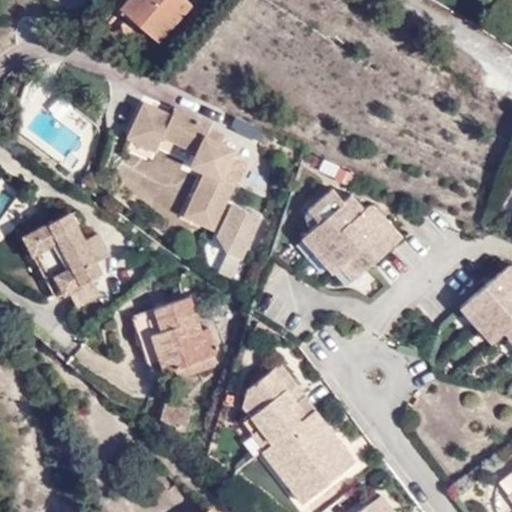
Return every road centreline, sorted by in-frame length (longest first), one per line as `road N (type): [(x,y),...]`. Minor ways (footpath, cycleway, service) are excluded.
road 1 (residential): [(361,370),(452,511)]
road 2 (residential): [(408,0),(511,67)]
